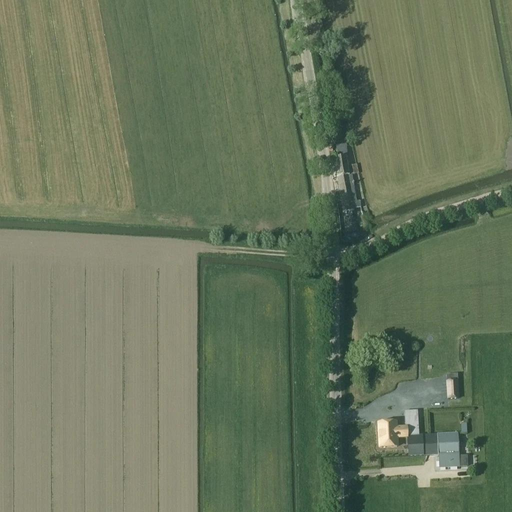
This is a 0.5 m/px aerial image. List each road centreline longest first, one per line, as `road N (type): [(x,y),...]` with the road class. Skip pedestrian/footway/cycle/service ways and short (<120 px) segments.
road 1 (unclassified): [(343,511),(337,273),(292,0)]
road 2 (track): [(511,190),(335,255)]
